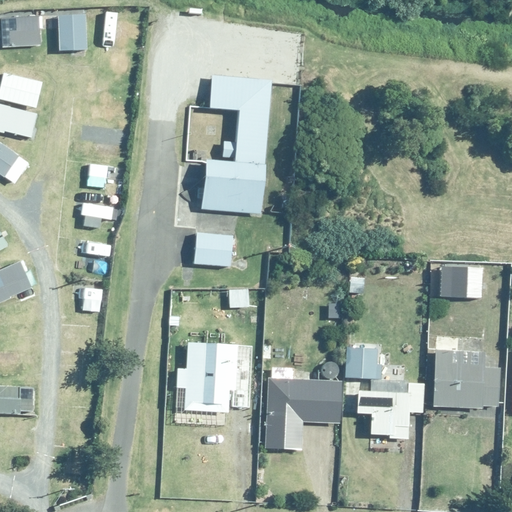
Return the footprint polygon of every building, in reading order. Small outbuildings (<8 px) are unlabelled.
[(86,13),(58,14),(60,51),(88,49),(86,13)] [(1,18),(3,47),(41,45),(40,16),(1,18)] [(4,72),(0,87),(0,98),(36,108),(43,82),(4,72)] [(261,214),(272,79),(214,74),(211,108),(240,110),(237,141),(224,140),(222,157),(236,158),(235,162),(207,160),(203,209),(261,214)] [(38,113),(0,103),(0,132),(3,134),(4,130),(32,137),(38,113)] [(28,164),(0,144),(0,175),(14,184),(28,164)] [(294,194),(283,194),(282,207),(293,208),(294,194)] [(233,235),(197,232),(194,263),(230,266),(233,235)] [(2,236),(0,237),(0,250),(8,246),(2,236)] [(21,261),(0,270),(0,302),(33,287),(21,261)] [(483,268),(440,267),(440,297),(483,298),(483,268)] [(365,279),(352,277),(350,293),(363,294),(365,279)] [(249,288),(229,289),(230,307),(250,306),(249,288)] [(341,304),(330,304),(330,317),(341,317),(341,304)] [(264,315),(248,316),(248,327),(264,327),(264,315)] [(339,319),(325,319),(325,339),(339,339),(339,319)] [(179,368),(177,407),(185,407),(185,410),(230,412),(230,407),(251,408),(254,345),(189,343),(188,369),(179,368)] [(379,348),(347,346),(346,378),(382,379),(382,365),(378,364),(379,348)] [(437,349),(434,406),(499,409),(501,368),(486,367),(487,351),(437,349)] [(268,377),(265,448),(303,449),(304,422),(342,423),(343,381),(268,377)] [(409,392),(360,389),(359,413),(374,414),(373,434),(391,435),(390,438),(409,439),(411,412),(423,413),(425,383),(409,382),(409,392)] [(0,414),(21,415),(21,411),(35,411),(35,388),(0,387),(0,414)]
